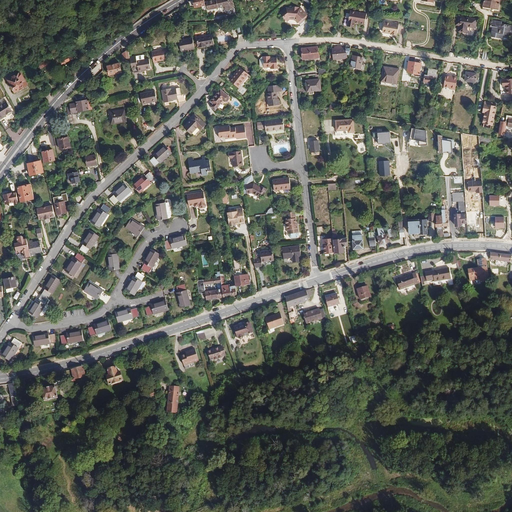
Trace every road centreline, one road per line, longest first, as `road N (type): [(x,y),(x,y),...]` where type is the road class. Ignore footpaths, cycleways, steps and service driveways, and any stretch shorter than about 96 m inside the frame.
road 1 (residential): [(11,320),(85,204),(185,110),(236,49),(286,42)]
road 2 (primary): [(0,378),(95,356),(317,279)]
road 3 (secondary): [(182,0),(111,47),(0,173)]
road 4 (residential): [(286,42),(376,41),(508,67)]
road 5 (primary): [(317,279),(435,246),(511,247)]
road 6 (residential): [(302,164),(286,42)]
